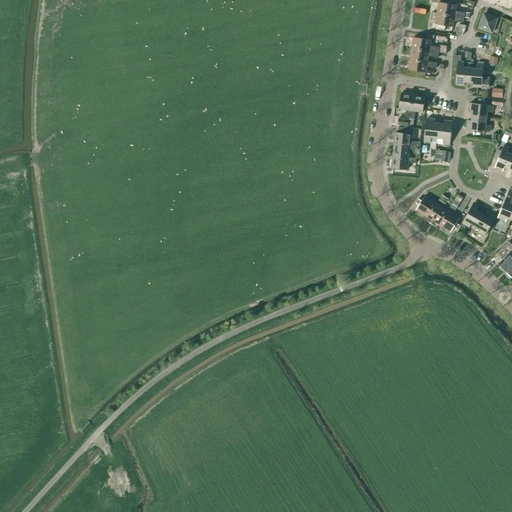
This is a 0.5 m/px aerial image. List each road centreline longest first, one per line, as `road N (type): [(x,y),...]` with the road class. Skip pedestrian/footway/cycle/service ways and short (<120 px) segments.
road 1 (unclassified): [(24,511),(146,385),(192,354),(432,248)]
road 2 (unclassified): [(432,248),(400,225),(380,191),(387,78)]
road 3 (residential): [(511,185),(494,179),(485,198),(454,181),(461,95),(445,86)]
